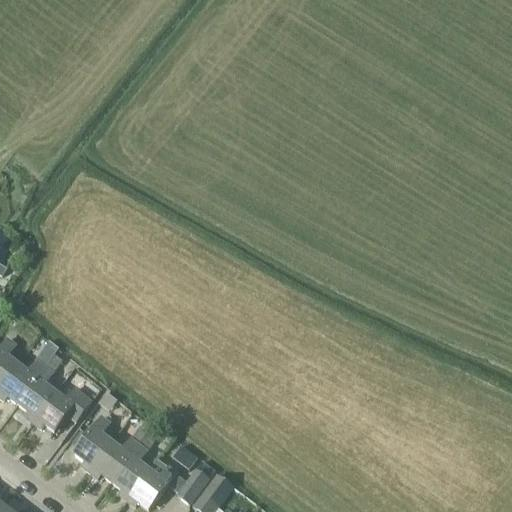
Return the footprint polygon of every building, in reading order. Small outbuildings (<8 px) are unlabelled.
[(14,349),(6,343),(0,351),(0,390),(17,369),(6,360),(14,349)] [(61,364),(53,358),(44,371),(16,408),(26,416),(23,420),(32,426),(56,393),(46,385),(61,364)] [(0,390),(0,402),(3,404),(6,400),(16,408),(44,371),(36,365),(27,376),(17,369),(0,390)] [(54,436),(66,420),(75,426),(90,406),(73,394),(67,402),(56,393),(32,426),(40,432),(43,428),(54,436)] [(87,439),(77,452),(73,458),(83,466),(80,470),(89,476),(111,446),(100,438),(108,427),(100,421),(87,439)] [(89,476),(97,482),(100,478),(110,486),(138,449),(148,436),(140,430),(121,454),(111,446),(89,476)] [(154,433),(152,432),(138,450),(138,449),(110,486),(120,494),(117,498),(126,504),(148,474),(137,466),(155,444),(154,433)] [(81,434),(71,447),(77,452),(87,439),(81,434)] [(176,499),(189,509),(214,475),(202,466),(196,474),(195,474),(186,486),(175,478),(176,477),(158,464),(149,476),(148,474),(126,504),(134,510),(137,506),(144,511),(149,511),(167,489),(177,497),(176,499)] [(216,479),(192,511),(193,511),(217,511),(232,491),(216,479)]
